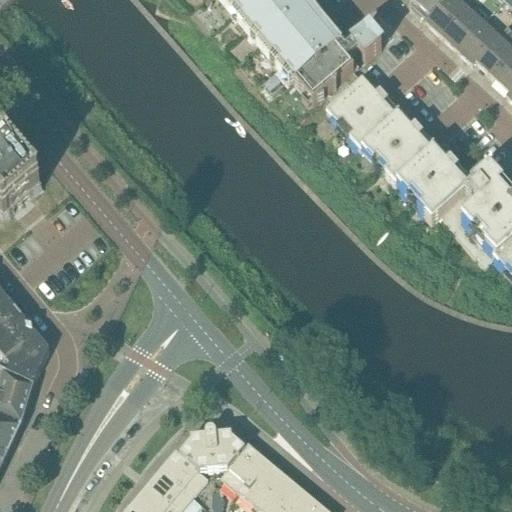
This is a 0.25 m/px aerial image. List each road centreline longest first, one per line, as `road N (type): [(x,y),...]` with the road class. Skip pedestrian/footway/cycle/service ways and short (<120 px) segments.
road 1 (tertiary): [(0,94),(193,318)]
road 2 (tertiary): [(372,503),(322,462),(193,318)]
road 3 (tertiary): [(53,511),(112,410),(193,318)]
road 4 (residential): [(46,320),(65,353),(61,389),(3,511)]
road 5 (residential): [(511,131),(378,0)]
